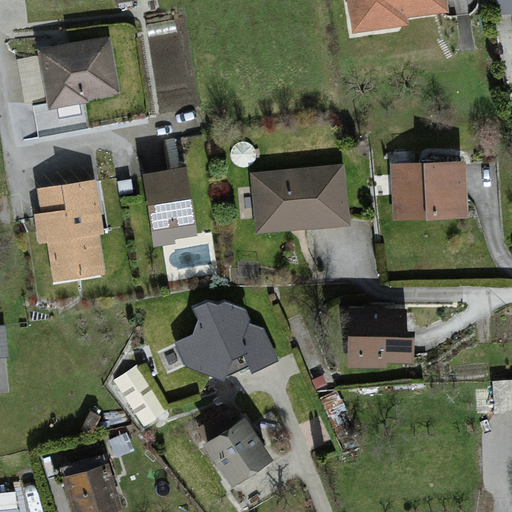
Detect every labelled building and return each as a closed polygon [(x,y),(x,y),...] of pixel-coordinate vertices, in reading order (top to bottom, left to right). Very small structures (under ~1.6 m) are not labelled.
[(344,0),(349,40),(414,31),(413,24),(449,19),(446,0),(344,0)] [(65,42),(38,47),(48,107),(85,100),(122,94),(111,34),(70,41),(65,42)] [(464,160),(392,165),(396,219),(468,214),(464,160)] [(344,164),(251,173),(256,231),(349,222),(344,164)] [(187,169),(139,176),(149,243),(174,240),(173,234),(196,231),(187,169)] [(98,184),(39,192),(44,218),(38,220),(43,248),(52,246),(54,277),(59,282),(107,278),(102,238),(108,238),(98,184)] [(191,332),(175,341),(180,353),(186,366),(221,380),(231,357),(243,353),(250,371),(278,359),(264,328),(248,322),(249,317),(244,307),(224,300),(215,302),(206,299),(191,306),(197,317),(191,332)] [(404,308),(341,310),(342,364),(413,362),(412,332),(404,332),(404,308)] [(138,365),(115,379),(143,424),(166,409),(138,365)] [(511,380),(492,381),(493,411),(511,410),(511,380)] [(245,414),(204,440),(231,482),(271,455),(245,414)] [(106,460),(63,474),(75,511),(95,511),(120,504),(106,460)] [(0,511),(19,511),(18,485),(0,485),(0,511)]
